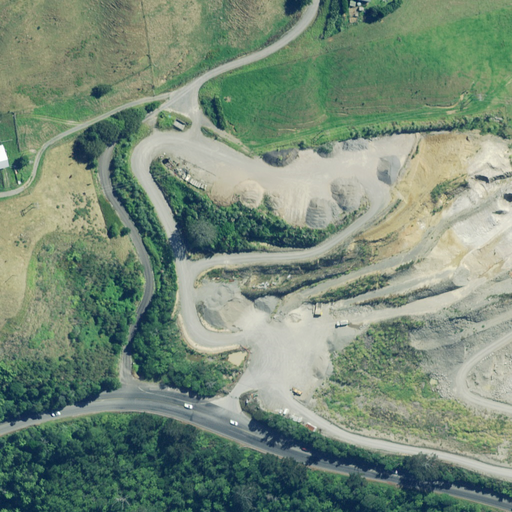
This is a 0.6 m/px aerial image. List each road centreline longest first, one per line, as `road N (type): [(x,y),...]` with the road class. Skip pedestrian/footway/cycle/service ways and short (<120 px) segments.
road 1 (track): [(125,400),(130,343),(149,294),(146,259),(108,163),(112,130),(189,78),(285,43),(317,0)]
road 2 (secondary): [(511,504),(325,460),(159,403),(104,401),(0,428)]
